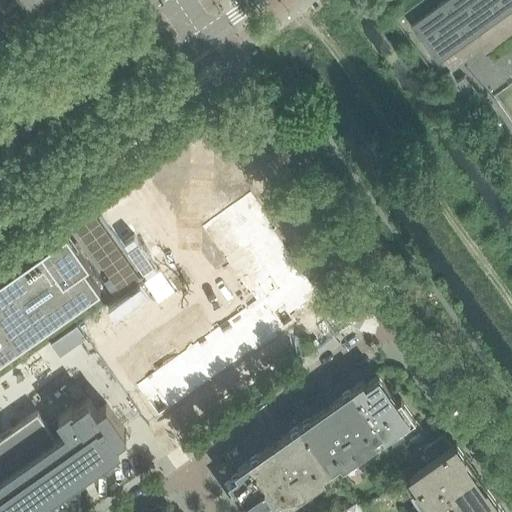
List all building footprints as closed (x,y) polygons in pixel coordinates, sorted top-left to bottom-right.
[(511,0),(444,0),(411,24),(438,62),(511,8),(511,0)] [(450,72),(438,80),(458,109),(478,94),(464,76),(456,81),(450,72)] [(189,310),(129,352),(145,375),(134,383),(136,385),(137,387),(158,416),(170,408),(202,385),(210,380),(226,369),(235,362),(254,349),(257,347),(258,345),(275,334),(294,321),(323,300),(285,245),(288,243),(201,120),(145,160),(162,184),(169,179),(255,300),(207,334),(189,310)] [(0,355),(99,286),(100,285),(61,229),(0,271),(0,355)] [(415,418),(401,398),(397,401),(378,374),(365,384),(362,380),(354,386),(383,428),(386,432),(394,426),(398,430),(415,418)] [(383,428),(354,386),(301,423),(331,465),(341,458),(343,462),(376,439),(373,435),(383,428)] [(0,511),(21,511),(117,445),(118,444),(119,444),(115,439),(125,432),(126,431),(125,430),(109,407),(106,403),(105,403),(97,409),(93,405),(89,398),(74,408),(71,405),(58,414),(58,415),(47,423),(38,409),(0,435),(0,511)] [(331,465),(301,423),(249,460),(278,502),(288,495),(291,499),(323,476),(320,472),(331,465)] [(413,472),(451,445),(447,439),(443,433),(431,442),(423,447),(426,452),(409,465),(413,472)] [(479,511),(497,500),(477,471),(456,441),(451,445),(413,472),(410,474),(416,483),(412,486),(429,511),(479,511)] [(363,457),(356,463),(362,472),(370,467),(363,457)] [(278,502),(249,460),(237,468),(239,472),(225,482),(246,511),(271,511),(269,508),(278,502)] [(398,481),(393,473),(382,480),(387,488),(398,481)] [(505,511),(497,500),(479,511),(505,511)] [(339,511),(342,511),(335,501),(326,507),(329,511),(339,511)] [(404,511),(417,511),(420,510),(415,503),(404,511)]
